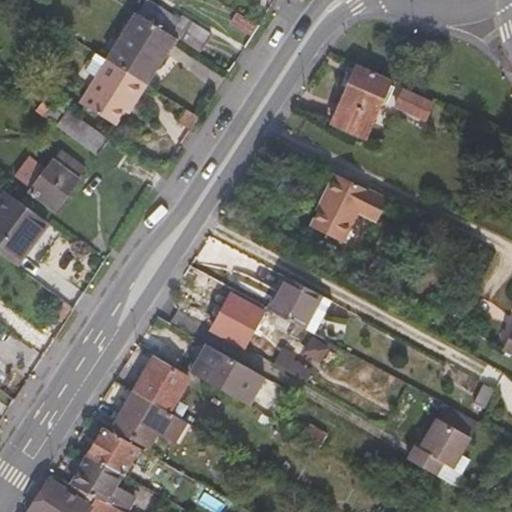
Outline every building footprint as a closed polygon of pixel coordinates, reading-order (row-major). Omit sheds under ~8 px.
[(22,0),(21,3),(41,16),(50,0),(22,0)] [(175,34),(201,51),(213,32),(182,14),(179,18),(150,0),(146,0),(139,12),(175,34)] [(147,82),(175,34),(139,12),(137,11),(108,58),(113,60),(147,82)] [(102,78),(113,60),(108,58),(98,75),(102,78)] [(135,101),(147,82),(113,60),(102,78),(98,75),(82,101),(115,122),(130,98),(135,101)] [(391,79),(356,64),(330,125),(364,140),(391,79)] [(394,105),(425,119),(433,103),(402,88),(394,105)] [(44,114),(55,121),(62,111),(51,104),(44,114)] [(109,136),(67,107),(55,123),(70,134),(96,154),(109,136)] [(60,146),(28,189),(55,209),(87,165),(60,146)] [(384,196),(337,173),(326,194),(329,195),(313,227),(346,243),(361,212),(374,218),(384,196)] [(485,198),(510,210),(511,205),(511,187),(495,178),(485,198)] [(0,251),(14,262),(47,218),(21,198),(6,187),(0,195),(0,251)] [(278,291),(268,309),(295,323),(302,327),(320,295),(285,277),(277,290),(278,291)] [(232,294),(213,327),(245,345),(261,316),(291,331),(295,323),(268,309),(266,308),(264,312),(232,294)] [(147,330),(138,342),(162,356),(169,343),(147,330)] [(511,330),(503,346),(511,351),(511,330)] [(195,355),(186,370),(216,388),(244,404),(261,375),(251,369),(232,358),(203,341),(195,355)] [(281,353),(276,363),(310,381),(315,372),(281,353)] [(132,390),(168,411),(188,377),(152,356),(132,390)] [(487,403),(494,389),(484,383),(476,397),(487,403)] [(290,391),(281,387),(276,396),(285,401),(290,391)] [(185,421),(168,411),(132,390),(111,424),(148,446),(156,433),(172,442),(185,421)] [(420,431),(405,457),(434,473),(441,461),(450,466),(467,436),(435,417),(425,434),(420,431)] [(103,426),(86,455),(121,474),(138,446),(103,426)] [(121,474),(86,455),(70,484),(104,501),(109,493),(121,474)] [(155,464),(142,485),(177,505),(180,500),(170,493),(176,484),(179,486),(186,475),(155,457),(152,463),(155,464)] [(125,511),(104,501),(70,484),(51,475),(39,492),(26,511),(125,511)] [(104,501),(125,511),(148,511),(109,493),(104,501)]
